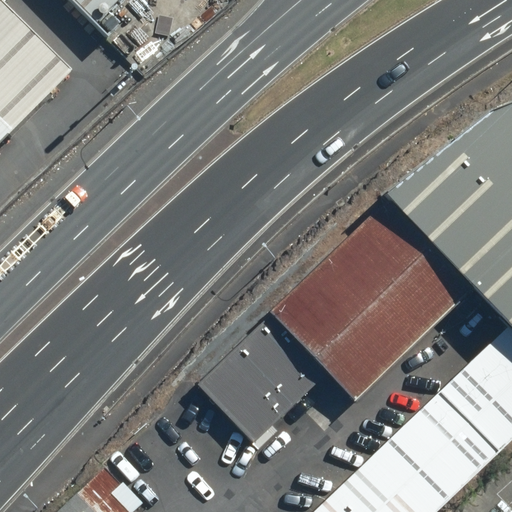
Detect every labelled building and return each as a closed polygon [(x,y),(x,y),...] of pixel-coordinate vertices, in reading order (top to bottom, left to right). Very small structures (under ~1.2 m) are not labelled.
[(47,0),(77,29),(105,0),(47,0)] [(0,140),(69,70),(0,2),(0,140)] [(511,145),(477,108),(361,215),(442,302),(478,341),(511,377),(511,145)] [(442,302),(361,215),(245,321),(326,409),(442,302)] [(306,387),(245,321),(174,386),(235,452),(306,387)] [(412,511),(511,420),(511,377),(478,341),(292,511),(412,511)] [(111,511),(80,478),(41,511),(111,511)]
